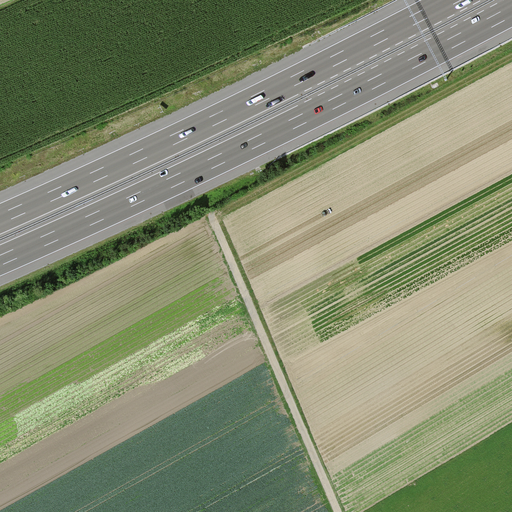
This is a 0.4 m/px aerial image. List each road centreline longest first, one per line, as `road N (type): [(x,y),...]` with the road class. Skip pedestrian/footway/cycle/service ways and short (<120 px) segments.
road 1 (motorway): [(0,260),(511,11)]
road 2 (motorway): [(451,0),(0,218)]
road 3 (track): [(511,57),(212,217)]
road 4 (track): [(337,511),(212,217)]
